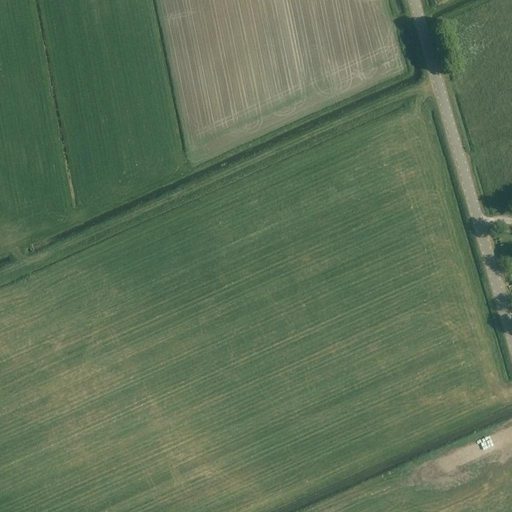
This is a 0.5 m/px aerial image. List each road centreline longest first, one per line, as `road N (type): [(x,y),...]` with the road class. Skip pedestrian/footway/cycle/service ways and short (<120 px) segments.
road 1 (track): [(440,77),(0,275)]
road 2 (tertiary): [(511,328),(417,0)]
